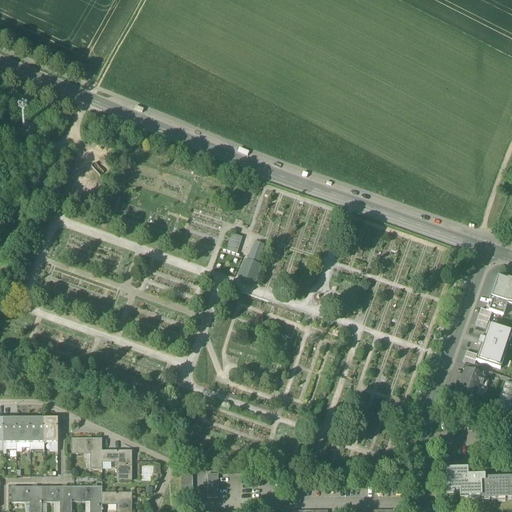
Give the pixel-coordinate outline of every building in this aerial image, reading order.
[(242,238),(231,234),(225,251),(237,255),(242,238)] [(256,243),(247,262),(258,266),(264,246),(256,243)] [(247,262),(245,261),(239,275),(243,282),(248,284),(256,281),(260,267),(258,266),(247,262)] [(511,282),(498,278),(487,311),(504,317),(509,303),(511,303),(511,282)] [(481,310),(479,316),(490,319),(491,313),(481,310)] [(479,316),(477,321),(488,325),(490,319),(479,316)] [(477,321),(475,327),(486,330),(488,325),(477,321)] [(477,356),(475,362),(500,370),(511,334),(511,332),(488,325),(486,330),(477,356)] [(466,352),(465,358),(475,362),(477,356),(466,352)] [(465,358),(463,364),(465,364),(473,367),(475,362),(465,358)] [(473,367),(465,364),(463,371),(466,372),(466,371),(480,376),(482,370),(473,367)] [(480,376),(466,371),(466,372),(461,384),(458,383),(455,393),(463,396),(463,397),(473,400),(478,386),(482,388),(486,378),(480,376)] [(511,384),(506,382),(494,413),(511,420),(511,384)] [(11,425),(3,425),(3,444),(17,444),(17,425),(17,420),(11,420),(11,425)] [(24,425),(17,425),(17,444),(30,444),(30,425),(30,420),(24,420),(24,425)] [(38,420),(38,425),(30,425),(30,444),(44,444),(44,425),(44,420),(38,420)] [(52,425),(44,425),(44,444),(58,444),(58,420),(52,420),(52,425)] [(102,440),(72,440),(72,455),(92,455),(92,471),(102,471),(102,462),(102,452),(102,440)] [(131,452),(102,452),(102,462),(116,462),(116,482),(131,482),(131,452)] [(192,470),(181,470),(182,505),(193,505),(192,470)] [(511,479),(483,480),(483,477),(472,478),(467,479),(466,470),(445,472),(446,493),(459,492),(459,499),(481,498),(481,501),(511,499),(511,486),(511,482),(511,479)] [(218,475),(207,475),(207,498),(218,498),(218,475)] [(72,488),(42,489),(42,504),(62,503),(62,511),(71,511),(72,503),(72,488)] [(102,488),(72,488),(72,503),(92,503),(91,511),(101,511),(102,504),(102,494),(102,488)] [(42,489),(12,489),(12,504),(32,504),(31,511),(41,511),(42,504),(42,489)] [(130,511),(131,494),(102,494),(102,504),(116,504),(116,511),(130,511)]
